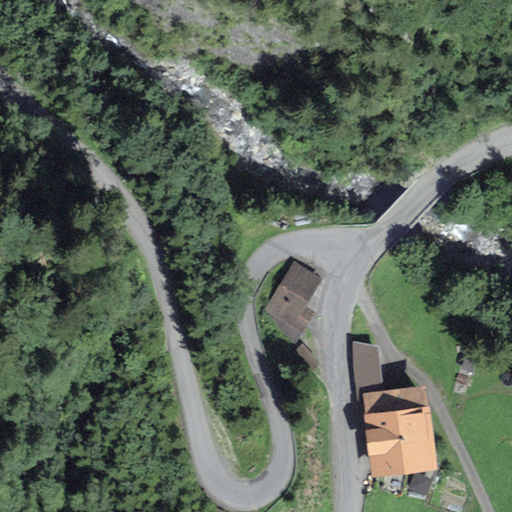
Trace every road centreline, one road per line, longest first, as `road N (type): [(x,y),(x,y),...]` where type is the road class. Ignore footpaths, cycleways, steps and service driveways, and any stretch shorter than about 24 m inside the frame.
road 1 (unclassified): [(357,259),(285,249),(260,260),(246,280),(242,304),(282,437),(282,462),(270,482),(228,493),(209,478),(144,229),(67,134),(0,79)]
road 2 (unclassified): [(344,511),(338,360),(357,259)]
road 3 (unclassified): [(511,137),(427,182),(379,233)]
